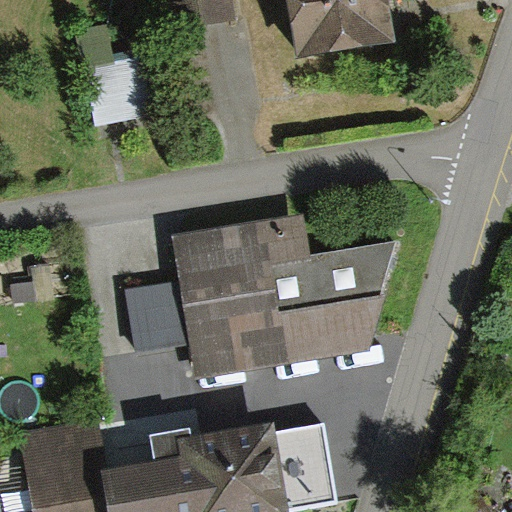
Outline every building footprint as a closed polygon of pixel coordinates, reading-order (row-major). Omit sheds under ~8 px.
[(161,0),(165,21),(228,9),(226,0),(161,0)] [(282,0),(293,50),(379,33),(372,0),(282,0)] [(75,61),(90,122),(155,107),(140,45),(75,61)] [(366,326),(387,232),(295,252),(287,214),(173,239),(179,267),(118,281),(132,345),(181,334),(188,365),(366,326)] [(0,511),(231,511),(330,493),(315,416),(188,441),(184,423),(142,431),(149,465),(105,474),(98,439),(20,454),(29,501),(0,506),(0,511)] [(439,511),(484,511),(466,479),(432,499),(439,511)]
